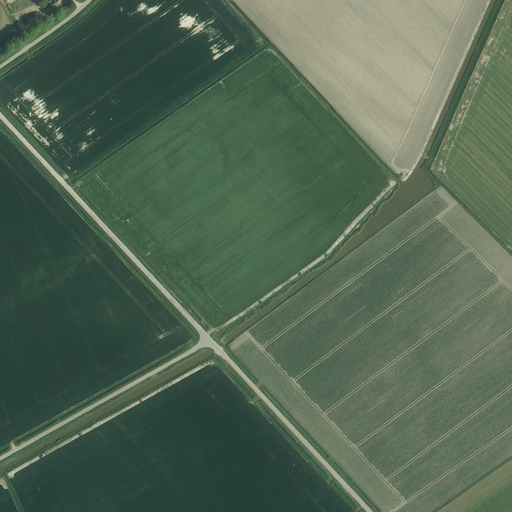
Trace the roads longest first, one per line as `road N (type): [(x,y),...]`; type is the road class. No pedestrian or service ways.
road 1 (tertiary): [(208,340),(0,115)]
road 2 (unclassified): [(0,458),(208,340)]
road 3 (tertiary): [(369,511),(208,340)]
